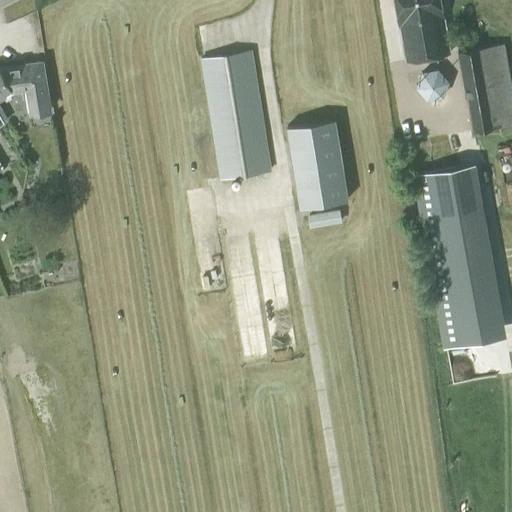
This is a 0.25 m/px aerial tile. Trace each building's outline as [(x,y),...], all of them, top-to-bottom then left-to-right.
[(395,0),(406,61),(449,53),(439,0),(395,0)] [(472,131),(511,123),(511,92),(503,43),(458,51),(472,131)] [(220,178),(269,171),(250,51),(201,59),(220,178)] [(0,97),(14,89),(28,86),(33,112),(49,109),(41,63),(2,69),(0,66),(0,97)] [(420,94),(444,96),(448,69),(424,67),(420,94)] [(0,123),(9,119),(0,104),(0,123)] [(291,126),(304,207),(352,199),(338,118),(291,126)] [(476,164),(421,173),(442,291),(452,350),(507,340),(496,277),(476,164)]
